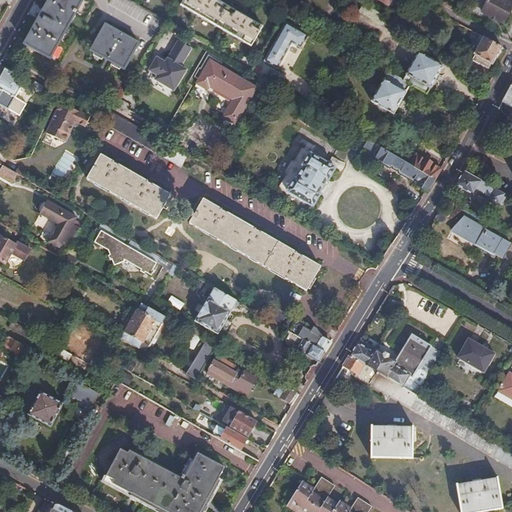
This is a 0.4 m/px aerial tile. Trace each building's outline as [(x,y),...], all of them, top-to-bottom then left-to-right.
[(85,0),(50,0),(44,11),(43,10),(38,20),(39,21),(25,47),(51,60),(85,0)] [(184,0),(181,6),(251,47),(263,28),(248,18),(249,16),(242,12),(240,14),(215,0),(184,0)] [(511,3),(505,0),(488,0),(483,12),(504,23),(511,8),(511,3)] [(387,17),(364,4),(360,11),(383,24),(384,23),(387,17)] [(390,27),(393,23),(396,16),(390,13),(387,17),(384,23),(390,27)] [(393,23),(401,27),(405,19),(397,15),(396,16),(393,23)] [(308,36),(286,24),(266,61),(278,68),(292,43),(301,48),(308,36)] [(140,44),(107,25),(91,53),(124,72),(140,44)] [(469,39),(476,43),(480,34),(472,30),(468,37),(469,39)] [(492,64),(502,46),(480,34),(476,43),(479,45),(474,54),(475,55),(473,59),(488,68),(491,63),(492,64)] [(162,62),(151,56),(141,75),(172,92),(185,69),(181,67),(191,49),(174,40),(162,62)] [(206,45),(197,40),(194,46),(202,51),(206,45)] [(396,76),(411,85),(428,95),(444,66),(419,52),(407,74),(400,69),(396,76)] [(259,89),(211,60),(197,84),(209,91),(211,87),(235,100),(224,118),(238,126),(259,89)] [(0,105),(8,110),(21,88),(16,85),(19,78),(5,70),(0,78),(0,105)] [(396,76),(389,72),(371,103),(393,116),(411,85),(396,76)] [(511,83),(502,103),(511,107),(511,83)] [(90,117),(61,104),(47,134),(59,140),(62,133),(69,136),(74,125),(78,124),(86,128),(90,117)] [(111,116),(105,126),(156,155),(163,142),(113,113),(111,116)] [(62,133),(59,140),(66,143),(69,136),(62,133)] [(412,166),(367,140),(363,148),(363,151),(397,170),(399,170),(401,166),(411,172),(409,175),(419,180),(416,184),(428,191),(435,180),(412,166)] [(188,156),(170,146),(163,159),(180,169),(188,156)] [(63,151),(51,176),(63,181),(75,156),(63,151)] [(336,169),(310,154),(302,167),(304,169),(297,180),(295,179),(288,193),(314,208),(321,195),(319,194),(326,182),(328,183),(336,169)] [(170,196),(101,156),(87,180),(157,219),(170,196)] [(418,157),(412,166),(435,180),(441,170),(438,168),(439,167),(433,165),(431,165),(432,164),(427,161),(426,161),(418,157)] [(20,167),(15,174),(23,178),(27,171),(20,167)] [(465,171),(456,185),(474,195),(483,181),(465,171)] [(10,187),(0,203),(0,207),(17,217),(29,197),(10,187)] [(501,197),(503,193),(494,188),(491,193),(501,197)] [(319,266),(201,199),(192,214),(190,212),(188,215),(191,217),(187,222),(305,290),(319,266)] [(42,200),(34,216),(52,225),(43,243),(57,250),(74,216),(42,200)] [(462,216),(451,230),(475,243),(474,244),(493,255),(493,253),(502,258),(510,244),(502,238),(462,216)] [(70,246),(77,225),(70,223),(63,243),(70,246)] [(159,257),(102,224),(99,229),(97,228),(93,235),(95,236),(92,241),(108,250),(111,256),(110,257),(112,262),(113,261),(116,267),(124,263),(126,261),(141,270),(140,271),(144,274),(145,272),(151,276),(154,270),(153,268),(159,257)] [(0,272),(5,263),(6,263),(16,246),(1,238),(0,238),(0,272)] [(63,260),(75,267),(80,260),(67,253),(63,260)] [(155,281),(162,285),(170,272),(163,268),(155,281)] [(230,312),(236,302),(215,289),(209,299),(208,299),(196,321),(219,334),(231,312),(230,312)] [(170,295),(166,302),(179,311),(184,304),(170,295)] [(123,338),(132,343),(151,310),(138,303),(137,305),(140,307),(138,310),(136,309),(133,311),(123,327),(124,332),(126,332),(123,338)] [(276,308),(264,318),(277,325),(289,316),(276,308)] [(151,310),(132,343),(140,348),(141,348),(146,351),(149,346),(150,346),(163,325),(162,324),(163,320),(166,322),(167,319),(151,310)] [(295,336),(325,353),(331,343),(323,338),(324,336),(316,327),(297,317),(295,319),(290,316),(282,328),(295,336)] [(30,340),(34,334),(12,321),(9,328),(30,340)] [(18,356),(25,344),(3,332),(0,330),(0,342),(4,345),(2,347),(18,356)] [(350,356),(416,396),(441,353),(413,335),(396,362),(360,340),(350,356)] [(307,355),(319,362),(325,353),(295,336),(292,342),(299,346),(299,348),(299,349),(303,352),(304,351),(305,351),(307,353),(307,355)] [(190,337),(186,346),(193,349),(197,340),(190,337)] [(469,340),(459,358),(484,372),(494,354),(469,340)] [(68,361),(71,355),(50,343),(46,349),(68,361)] [(187,374),(197,380),(215,349),(205,344),(187,374)] [(239,369),(217,356),(210,369),(217,373),(214,377),(222,382),(225,378),(232,382),(239,369)] [(511,452),(470,427),(416,396),(350,356),(345,364),(359,372),(358,376),(372,384),(373,382),(487,452),(511,467),(511,452)] [(117,380),(127,385),(132,377),(122,372),(117,380)] [(511,373),(510,373),(498,392),(511,400),(511,373)] [(101,395),(79,383),(71,397),(86,404),(81,414),(89,417),(101,395)] [(291,402),(296,393),(287,387),(281,397),(291,402)] [(28,415),(50,427),(63,404),(40,392),(28,415)] [(249,436),(257,421),(232,407),(224,421),(249,436)] [(216,437),(240,451),(247,438),(248,438),(229,427),(228,428),(223,425),(216,437)] [(414,427),(374,426),(373,457),(414,458),(414,427)] [(127,454),(121,451),(106,477),(114,481),(113,484),(166,511),(201,511),(224,469),(198,455),(187,476),(185,477),(183,476),(180,479),(129,452),(127,454)] [(14,482),(3,477),(0,482),(0,483),(7,487),(10,489),(11,488),(14,482)] [(310,487),(303,482),(288,506),(296,511),(365,511),(370,505),(357,496),(346,511),(344,511),(342,511),(345,506),(338,502),(336,504),(329,500),(327,503),(324,502),(334,486),(321,477),(310,493),(307,491),(310,487)] [(497,478),(456,484),(460,511),(480,511),(502,508),(497,478)] [(20,486),(14,482),(11,488),(14,490),(17,491),(20,486)] [(69,511),(51,502),(45,511),(69,511)]
